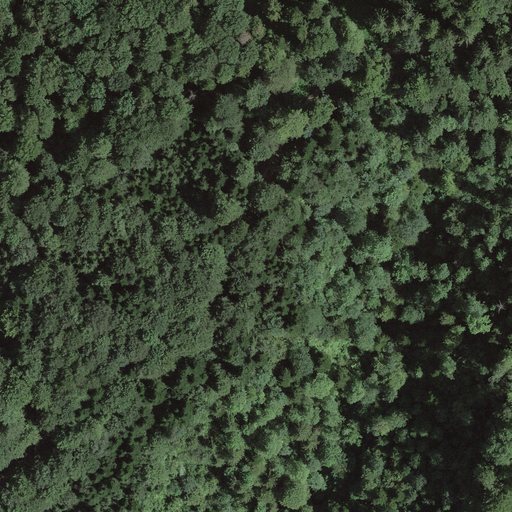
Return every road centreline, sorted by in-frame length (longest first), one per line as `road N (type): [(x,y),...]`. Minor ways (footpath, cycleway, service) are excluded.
road 1 (track): [(0,482),(104,371),(211,286),(293,118),(340,71),(375,54),(442,48),(511,25)]
road 2 (track): [(42,431),(35,379),(0,309)]
